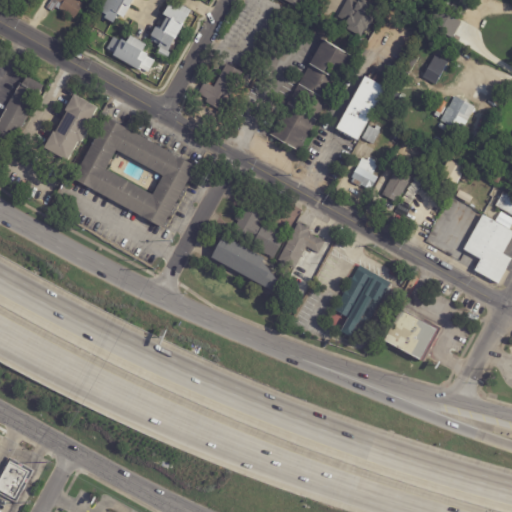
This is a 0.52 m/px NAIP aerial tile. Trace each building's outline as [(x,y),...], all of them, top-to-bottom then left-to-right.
[(53,12),(47,8),(52,0),(86,0),(75,19),(56,7),(53,12)] [(132,0),(128,7),(122,3),(116,14),(117,15),(112,23),(98,15),(106,0),(132,0)] [(362,36),(379,9),(364,0),(363,0),(361,4),(355,0),(346,0),(335,20),(362,36)] [(190,10),(172,1),(159,28),(155,26),(148,41),(161,47),(158,53),(167,58),(190,10)] [(453,17),(462,22),(452,38),(428,25),(438,8),(453,17)] [(454,15),(452,14),(455,8),(462,12),(459,18),(454,15)] [(148,72),(155,59),(142,53),(147,43),(130,36),(127,43),(112,36),(105,52),(148,72)] [(323,40),(352,56),(299,152),(270,135),(323,40)] [(448,63),(435,85),(422,78),(435,55),(448,63)] [(241,73),(244,74),(231,97),(235,99),(228,111),(222,107),(220,111),(205,102),(207,99),(198,94),(204,82),(214,87),(227,64),(241,73)] [(42,85),(44,85),(0,165),(0,117),(23,74),(42,85)] [(386,89),(357,141),(356,140),(355,141),(352,140),(353,138),(349,136),(349,138),(345,136),(346,134),(343,133),(342,134),(339,133),(340,131),(337,130),(366,77),(386,89)] [(63,159),(45,149),(54,133),(56,134),(67,112),(66,111),(74,95),(98,108),(87,128),(90,129),(82,143),(79,141),(68,162),(63,159)] [(475,107),(462,132),(441,121),(448,108),(449,108),(455,97),(475,107)] [(74,181),(72,180),(106,118),(196,167),(162,229),(74,181)] [(377,137),(373,145),(362,139),(369,126),(374,129),(376,126),(380,128),(378,132),(380,133),(377,137)] [(490,135),(504,143),(500,150),(486,141),(490,135)] [(427,155),(436,160),(429,173),(420,168),(427,155)] [(378,163),(372,175),(377,178),(371,190),(360,185),(359,187),(351,183),(354,179),(352,178),(362,158),(367,161),(368,158),(378,163)] [(414,162),(418,164),(397,203),(382,195),(396,169),(401,172),(409,159),(414,162)] [(488,164),(504,173),(499,184),(487,177),(489,175),(487,174),(488,172),(484,170),(488,164)] [(511,216),(496,207),(503,193),(511,197),(511,216)] [(267,214),(263,222),(260,221),(258,226),(262,228),(264,223),(289,236),(275,262),(251,249),(249,252),(264,259),(262,262),(281,286),(277,293),(211,259),(223,236),(229,239),(238,222),(235,220),(238,214),(241,216),(248,204),(267,214)] [(511,238),(503,254),(511,260),(498,284),(475,271),(481,259),(464,249),(483,216),(511,231),(511,238)] [(309,229),(310,229),(308,231),(311,232),(310,235),(325,242),(319,254),(306,248),(304,251),(313,256),(303,274),(289,267),(287,271),(277,265),(298,223),(309,229)] [(323,258),(324,258),(318,272),(311,268),(318,255),(323,258)] [(391,284),(357,342),(340,333),(348,319),(334,311),(360,266),(391,284)] [(260,307),(282,315),(280,320),(258,311),(260,307)] [(425,356),(421,362),(384,342),(401,311),(438,331),(425,356)] [(363,353),(373,336),(378,339),(368,356),(363,353)] [(0,485),(12,461),(32,471),(17,499),(0,490),(0,485)]
